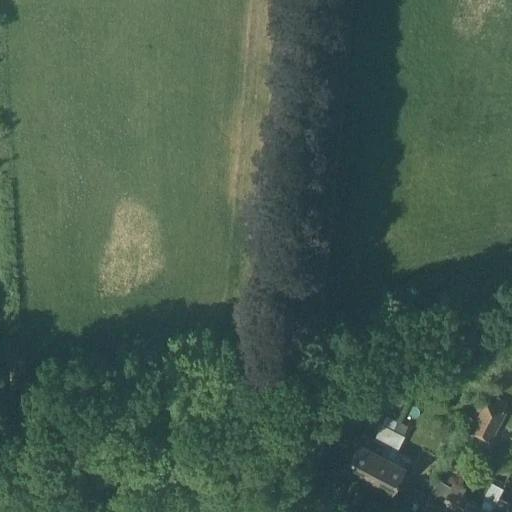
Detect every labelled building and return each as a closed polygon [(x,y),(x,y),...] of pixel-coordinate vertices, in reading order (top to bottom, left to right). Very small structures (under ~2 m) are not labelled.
[(481,396),(466,426),(491,440),(507,410),(481,396)] [(333,411),(317,409),(313,439),(329,441),(333,411)] [(368,477),(394,429),(382,423),(374,438),(363,432),(345,465),(368,477)] [(392,489),(404,464),(392,458),(405,434),(394,429),(368,477),(392,489)] [(489,511),(494,502),(504,483),(499,481),(497,484),(491,481),(483,496),(485,498),(481,505),(461,494),(464,487),(453,481),(440,507),(448,511),(489,511)] [(500,511),(503,507),(505,508),(511,494),(511,492),(506,489),(508,485),(504,483),(494,502),(489,511),(500,511)]
